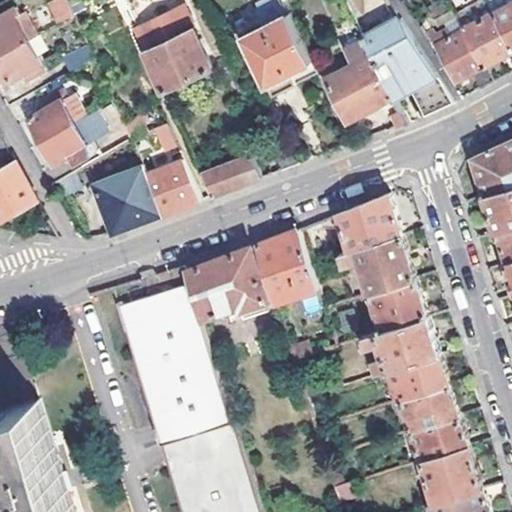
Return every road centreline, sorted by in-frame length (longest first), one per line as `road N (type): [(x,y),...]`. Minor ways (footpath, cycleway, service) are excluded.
road 1 (tertiary): [(84,266),(423,142)]
road 2 (residential): [(511,421),(423,142)]
road 3 (residential): [(84,266),(0,112)]
